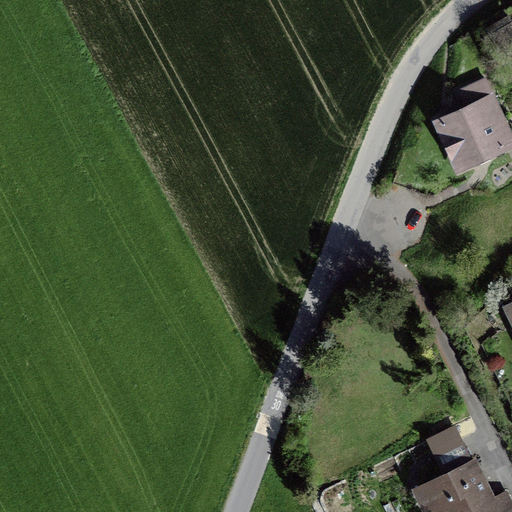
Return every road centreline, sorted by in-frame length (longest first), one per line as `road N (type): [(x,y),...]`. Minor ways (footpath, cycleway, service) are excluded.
road 1 (residential): [(240,511),(357,200)]
road 2 (residential): [(511,492),(357,200)]
road 3 (residential): [(357,200),(395,90),(468,0)]
